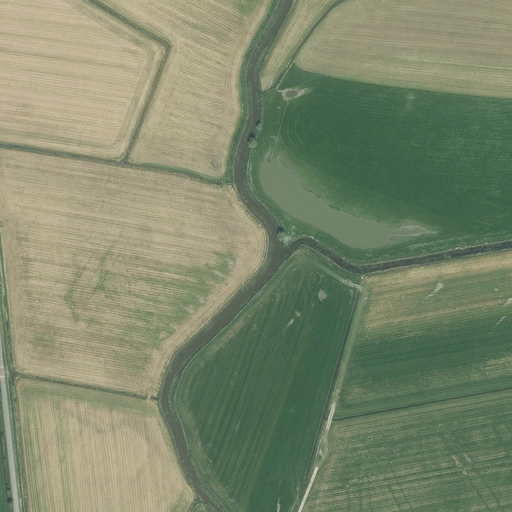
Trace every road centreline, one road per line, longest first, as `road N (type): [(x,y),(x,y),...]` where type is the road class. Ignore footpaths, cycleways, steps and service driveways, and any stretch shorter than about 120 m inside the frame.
road 1 (track): [(300,511),(347,362)]
road 2 (tertiary): [(16,511),(0,357)]
